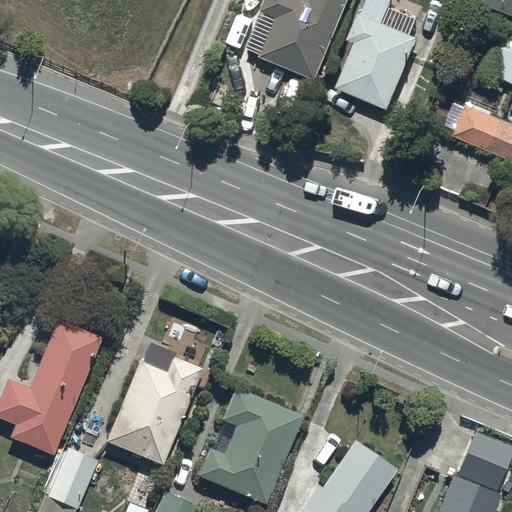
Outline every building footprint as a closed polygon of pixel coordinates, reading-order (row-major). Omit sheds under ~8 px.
[(265,0),(246,45),(260,52),(259,55),(317,78),(348,0),(265,0)] [(390,0),(365,0),(361,13),(359,12),(347,39),(355,42),(336,86),(389,109),(417,34),(410,32),(416,16),(388,6),(390,0)] [(511,0),(479,0),(511,14),(511,0)] [(511,27),(506,24),(486,72),(511,82),(511,27)] [(511,121),(466,102),(464,106),(454,102),(444,124),(455,128),(452,133),(511,159),(511,121)] [(27,387),(4,378),(0,389),(0,418),(12,423),(7,436),(50,454),(101,337),(55,317),(27,387)] [(146,341),(103,441),(158,465),(200,369),(168,355),(170,352),(146,341)] [(219,419),(223,421),(211,450),(206,448),(195,475),(263,504),(301,415),(233,385),(219,419)] [(511,446),(511,445),(473,430),(454,474),(495,490),(511,446)] [(366,511),(395,469),(353,440),(319,487),(315,484),(295,511),(366,511)] [(60,449),(34,511),(71,511),(93,462),(60,449)] [(434,511),(491,511),(499,495),(449,475),(434,511)] [(162,491),(153,511),(197,511),(200,507),(162,491)]
